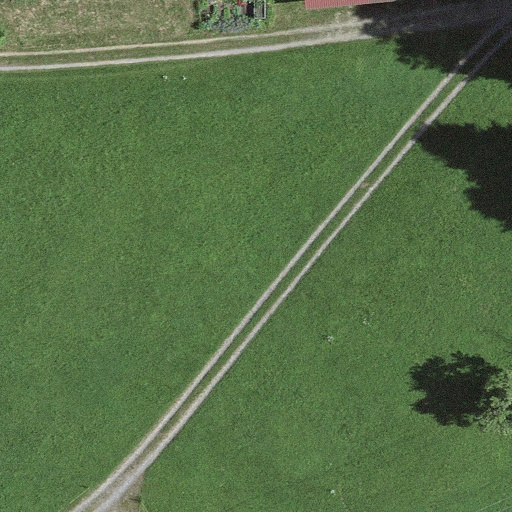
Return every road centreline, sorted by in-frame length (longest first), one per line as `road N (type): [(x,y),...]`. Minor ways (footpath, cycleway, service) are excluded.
road 1 (track): [(511,27),(92,511)]
road 2 (track): [(511,9),(452,22),(0,59)]
